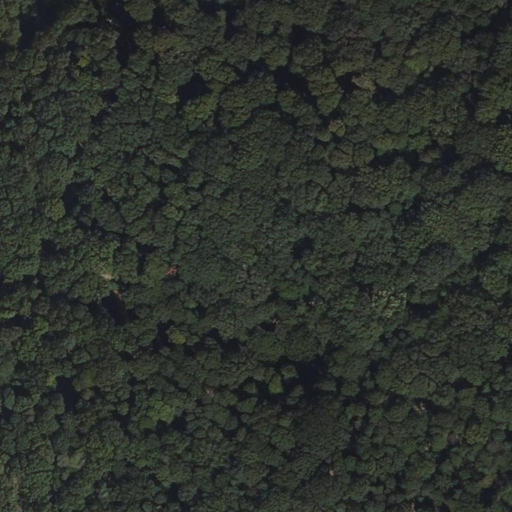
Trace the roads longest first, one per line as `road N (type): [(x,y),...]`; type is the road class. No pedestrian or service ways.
road 1 (track): [(117,270),(388,313),(511,302)]
road 2 (track): [(117,270),(208,511)]
